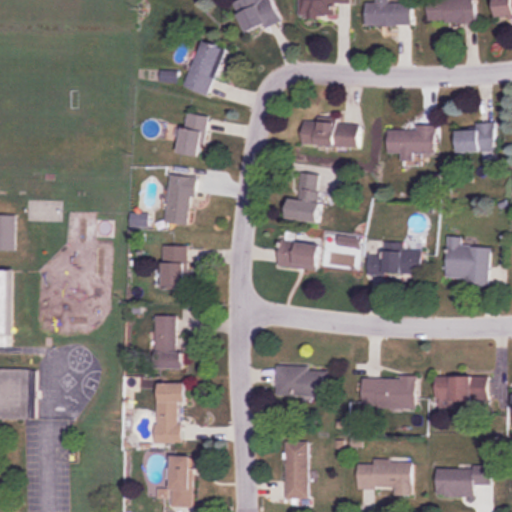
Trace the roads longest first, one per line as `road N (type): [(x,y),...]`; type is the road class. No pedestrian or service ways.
road 1 (residential): [(247,202),(258,107),(288,71),(511,69)]
road 2 (residential): [(247,202),(245,511)]
road 3 (residential): [(511,322),(388,322),(244,305)]
